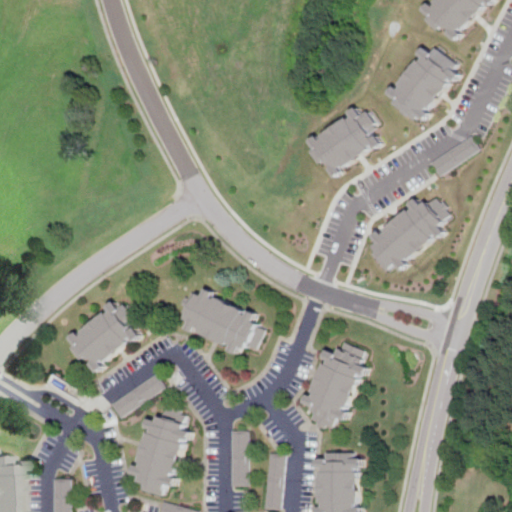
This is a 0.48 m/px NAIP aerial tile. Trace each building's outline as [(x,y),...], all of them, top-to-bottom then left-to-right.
[(466,32),(460,39),(452,32),(455,29),(447,22),(442,28),(430,18),(434,13),(428,8),(435,1),(440,5),(442,2),(440,1),(440,0),(498,0),(495,5),(490,1),(488,4),(490,5),(466,32)] [(397,101),(419,119),(423,114),(429,119),(435,112),(430,108),(433,105),(435,107),(455,83),(452,81),(455,77),(459,80),(465,73),(458,68),(461,63),(439,46),(435,50),(429,45),(423,53),(428,57),(425,60),(423,58),(404,82),(406,83),(404,87),(400,84),(393,92),(400,97),(397,101)] [(314,149),(323,162),(330,157),(336,166),(334,167),(339,176),(347,171),(344,166),(348,163),(350,166),(376,149),(373,145),(377,143),(380,148),(388,143),(381,133),(378,135),(373,127),(381,122),(372,109),(367,112),(362,105),(354,111),(357,116),(354,118),(353,116),(327,133),(329,136),(324,139),(321,134),(314,139),(319,146),(314,149)] [(433,161),(442,175),(483,149),(473,134),(433,161)] [(374,252),(390,269),(399,262),(406,269),(413,263),(410,258),(440,233),(443,237),(450,231),(444,224),(454,215),(448,209),(452,205),(446,199),(443,202),(439,196),(433,201),(431,199),(427,203),(421,196),(414,202),(418,207),(414,210),(412,207),(389,227),(391,230),(387,233),(383,229),(377,234),(383,241),(379,245),(380,247),(374,252)] [(196,289),(185,311),(192,314),(190,318),(195,320),(192,327),(199,330),(202,324),(209,327),(207,330),(231,342),(233,339),(240,343),(237,350),(241,352),(245,343),(261,350),(273,326),(259,320),(263,312),(254,307),(252,311),(251,311),(252,309),(221,294),(220,297),(218,296),(220,292),(212,287),(208,295),(196,289)] [(119,302),(114,305),(119,310),(112,316),(110,312),(88,331),(90,333),(85,337),(82,333),(77,337),(82,343),(76,347),(86,359),(92,354),(96,360),(98,358),(99,360),(95,363),(103,373),(111,366),(108,361),(109,360),(110,362),(135,341),(133,339),(136,336),(140,340),(147,334),(140,326),(143,322),(128,304),(124,308),(119,302)] [(314,394),(311,401),(318,404),(315,411),(317,412),(315,418),(321,421),(320,424),(328,428),(330,425),(337,429),(343,415),(351,419),(354,411),(350,409),(350,405),(355,407),(366,378),(364,376),(365,373),(371,375),(374,366),(368,364),(373,350),(349,340),(346,348),(344,346),(341,353),(335,350),(332,355),(339,358),(335,367),(331,365),(320,390),(322,391),(320,397),(314,394)] [(115,403),(160,372),(170,387),(125,418),(115,403)] [(155,416),(152,426),(157,428),(156,432),(154,431),(145,460),(147,461),(146,466),(140,464),(138,472),(147,475),(146,479),(147,480),(145,488),(168,496),(172,483),(181,485),(183,477),(178,475),(178,473),(181,473),(190,442),(187,442),(189,436),(195,438),(197,430),(189,427),(193,414),(185,412),(186,408),(177,405),(176,409),(170,407),(167,415),(165,414),(163,419),(155,416)] [(235,429),(236,486),(253,485),(253,429),(235,429)] [(323,457),(323,466),(326,466),(327,506),(322,506),(322,511),(369,511),(369,505),(361,505),(361,501),(364,501),(363,468),(368,468),(368,455),(360,456),(360,450),(330,451),(330,457),(323,457)] [(266,508),(272,452),(292,454),(285,511),(266,508)] [(0,511),(22,511),(22,507),(18,508),(17,505),(19,505),(18,473),(14,473),(14,467),(20,467),(20,461),(11,461),(11,455),(0,455),(0,511)] [(57,478),(57,511),(75,511),(75,478),(57,478)] [(166,499),(162,511),(203,511),(204,510),(166,499)]
